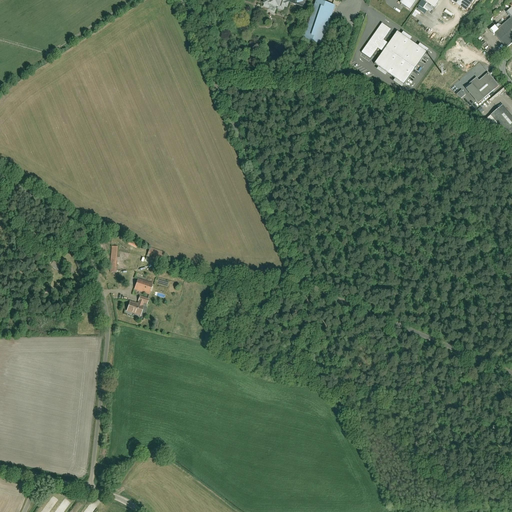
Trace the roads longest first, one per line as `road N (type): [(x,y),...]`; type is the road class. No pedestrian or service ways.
road 1 (residential): [(511,372),(303,281),(183,0)]
road 2 (unclassified): [(90,488),(108,329),(89,236),(65,212),(0,175)]
